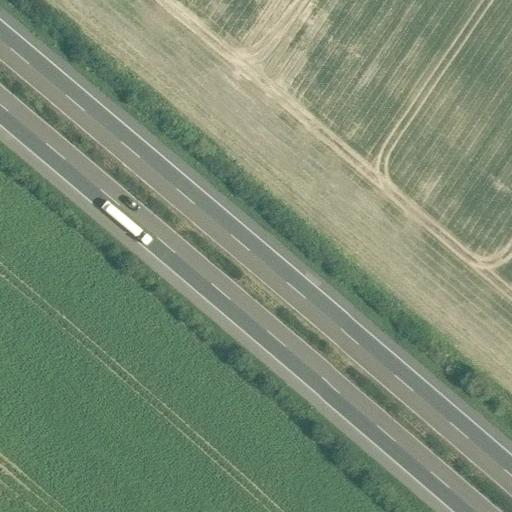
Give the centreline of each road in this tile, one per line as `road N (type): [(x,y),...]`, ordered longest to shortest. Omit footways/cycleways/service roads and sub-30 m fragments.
road 1 (motorway): [(511,462),(0,31)]
road 2 (motorway): [(0,98),(486,511)]
